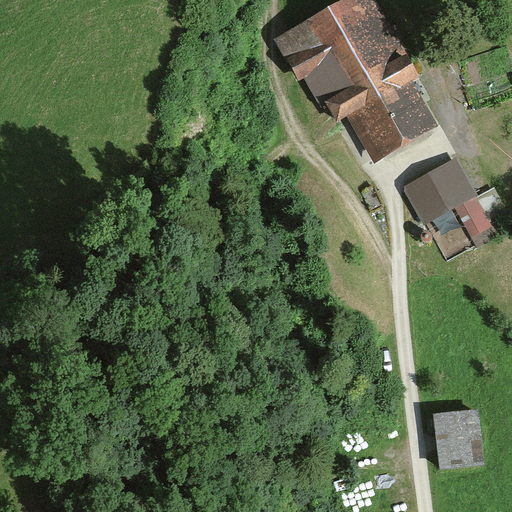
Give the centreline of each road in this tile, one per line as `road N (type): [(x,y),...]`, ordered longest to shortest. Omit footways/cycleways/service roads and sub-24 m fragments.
road 1 (track): [(394,180),(429,511)]
road 2 (track): [(276,0),(281,89),(299,130),(402,281)]
